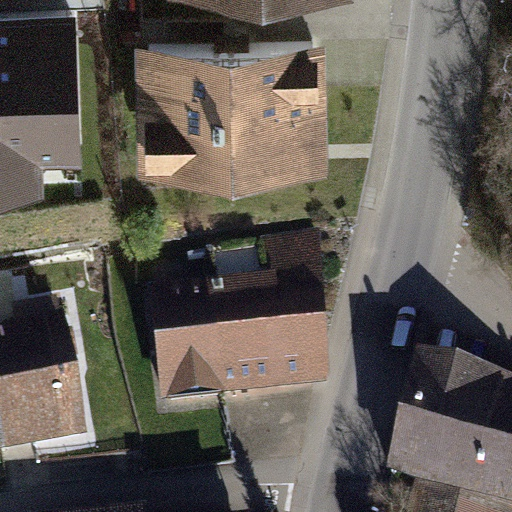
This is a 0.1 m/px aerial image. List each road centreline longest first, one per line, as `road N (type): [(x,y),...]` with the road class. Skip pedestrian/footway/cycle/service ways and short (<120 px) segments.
road 1 (residential): [(347,496),(258,481),(0,507)]
road 2 (tertiary): [(398,273),(445,0)]
road 3 (tertiary): [(347,496),(398,273)]
road 4 (residential): [(511,325),(469,294),(398,273)]
